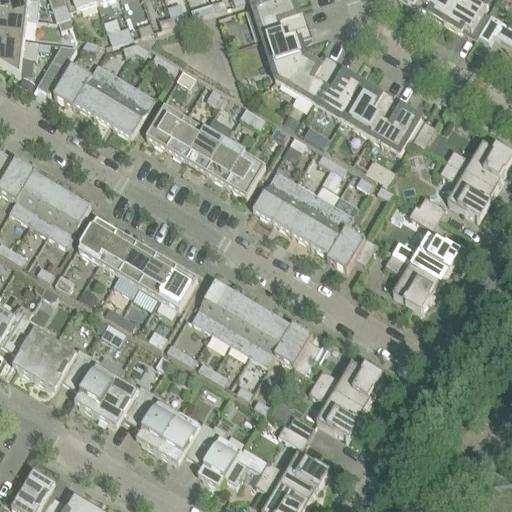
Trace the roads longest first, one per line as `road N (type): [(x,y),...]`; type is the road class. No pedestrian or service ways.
road 1 (residential): [(439,374),(0,111)]
road 2 (residential): [(511,119),(362,30),(353,0)]
road 3 (residential): [(171,511),(0,410)]
road 4 (residential): [(439,374),(357,511)]
road 5 (residential): [(511,254),(439,374)]
